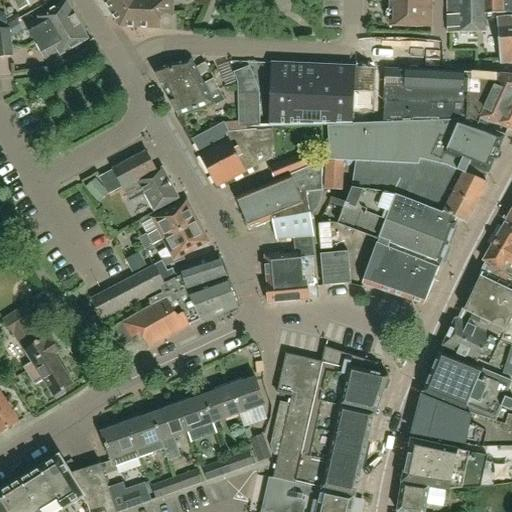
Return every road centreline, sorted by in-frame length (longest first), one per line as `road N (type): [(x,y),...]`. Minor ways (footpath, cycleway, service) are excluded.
road 1 (residential): [(148,112),(235,259),(261,320)]
road 2 (residential): [(126,67),(173,44),(350,51)]
road 3 (residential): [(148,112),(35,183),(0,120)]
road 4 (residential): [(375,511),(428,333)]
road 5 (residential): [(428,333),(511,168)]
road 6 (residential): [(107,394),(261,320)]
road 7 (residential): [(261,320),(333,309),(386,319)]
